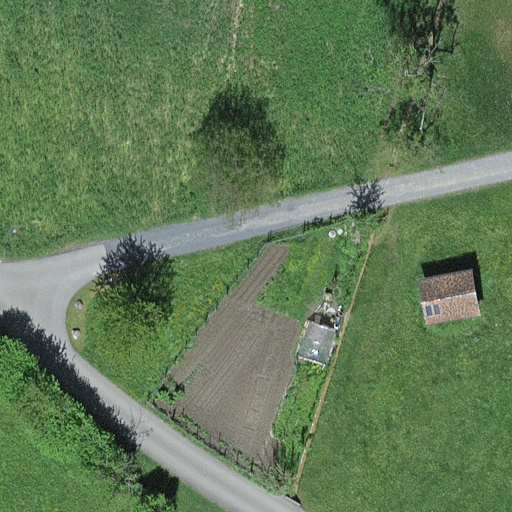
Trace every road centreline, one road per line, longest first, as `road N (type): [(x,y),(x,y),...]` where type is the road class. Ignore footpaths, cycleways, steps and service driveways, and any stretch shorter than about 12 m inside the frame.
road 1 (track): [(0,304),(107,259),(511,167)]
road 2 (track): [(277,511),(108,403),(0,304)]
